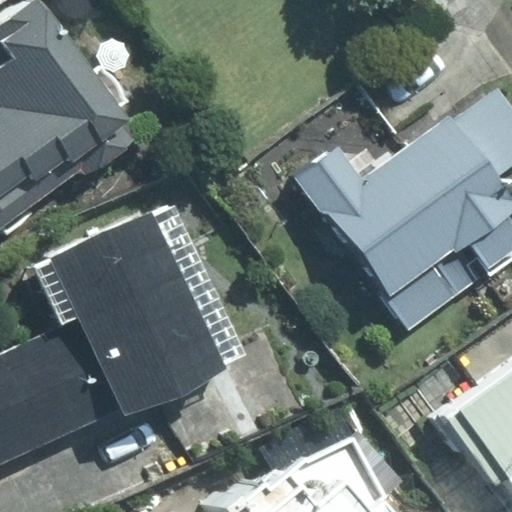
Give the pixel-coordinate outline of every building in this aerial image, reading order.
[(0,194),(103,123),(17,0),(0,11),(0,194)] [(320,146),(276,178),(387,330),(511,240),(511,226),(483,186),(511,164),(511,112),(486,76),(344,179),(320,146)] [(0,445),(210,363),(145,198),(6,253),(39,335),(0,350),(0,445)] [(511,511),(511,372),(505,363),(427,419),(495,511),(511,511)] [(368,511),(294,424),(188,511),(368,511)]
